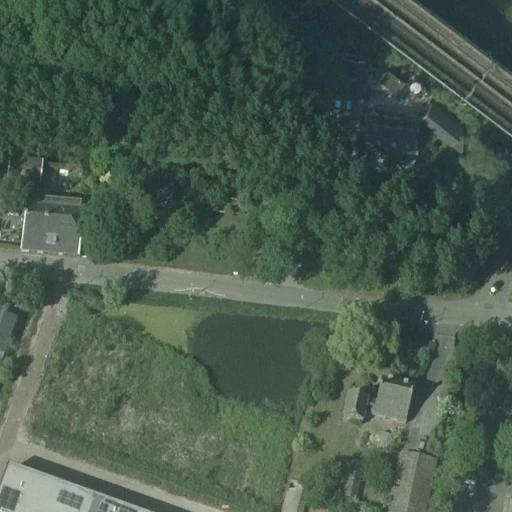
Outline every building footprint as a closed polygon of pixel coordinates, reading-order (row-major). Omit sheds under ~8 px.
[(337,59),(332,92),(356,96),(361,63),(337,59)] [(376,69),(368,79),(391,96),(399,85),(376,69)] [(382,118),(361,115),(357,156),(405,162),(410,123),(382,120),(382,118)] [(5,184),(38,187),(40,168),(7,165),(5,184)] [(165,187),(146,186),(144,203),(164,205),(165,187)] [(25,200),(20,252),(19,254),(77,260),(82,205),(25,200)] [(0,316),(0,359),(13,321),(0,316)] [(404,426),(411,390),(379,383),(374,405),(367,403),(364,418),(404,426)] [(367,403),(346,398),(340,422),(362,427),(364,418),(367,403)] [(391,439),(364,433),(361,448),(375,451),(388,454),(391,439)] [(388,454),(375,451),(373,458),(386,461),(388,454)] [(425,511),(436,463),(398,455),(386,511),(425,511)] [(340,463),(331,503),(354,508),(363,468),(340,463)] [(115,511),(6,473),(0,489),(0,511),(115,511)] [(302,511),(308,490),(288,485),(281,511),(302,511)]
